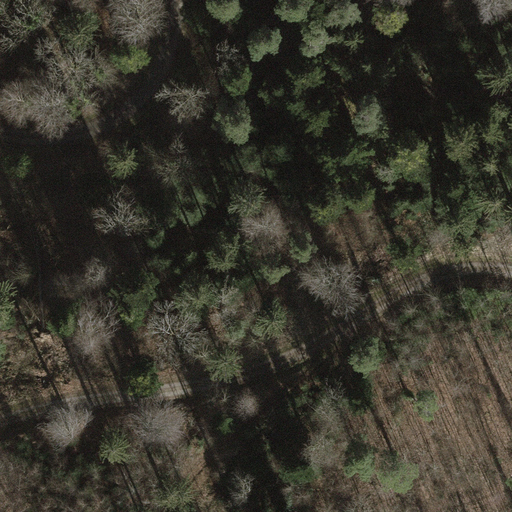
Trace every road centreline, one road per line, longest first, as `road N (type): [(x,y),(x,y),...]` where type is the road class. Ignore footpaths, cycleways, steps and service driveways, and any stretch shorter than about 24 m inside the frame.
road 1 (track): [(511,273),(450,267),(276,364),(0,443)]
road 2 (track): [(184,0),(162,80),(98,131),(0,132)]
